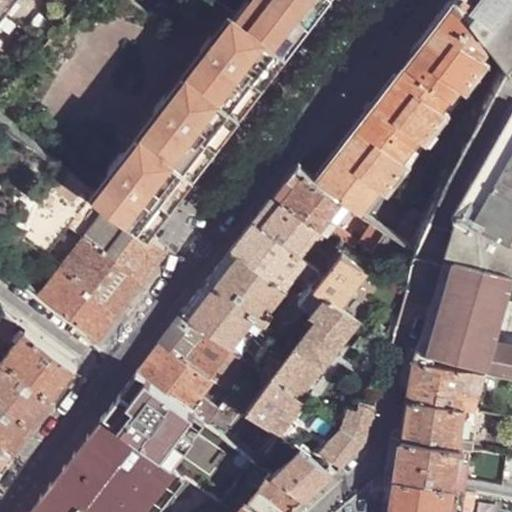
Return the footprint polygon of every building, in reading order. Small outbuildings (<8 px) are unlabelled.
[(0,0),(0,12),(9,0),(0,0)] [(119,172),(101,195),(112,203),(151,234),(183,193),(181,184),(189,185),(212,155),(213,155),(229,135),(228,134),(227,127),(235,126),(252,104),(249,96),(259,96),(275,75),(274,66),(272,56),(279,47),(290,55),(299,43),(297,35),(305,35),(321,13),(320,5),(328,5),(331,0),(251,0),(221,39),(215,35),(206,48),(211,52),(207,58),(175,99),(169,95),(159,107),(165,112),(161,118),(133,154),(129,159),(123,154),(113,167),(119,172)] [(492,47),(461,0),(454,0),(325,169),(318,178),(353,204),(365,213),(384,188),(407,158),(423,137),(446,107),(463,85),(486,55),(492,47)] [(511,0),(461,0),(492,47),(508,71),(511,75),(511,0)] [(282,66),(290,55),(279,47),(272,56),(274,66),(282,66)] [(492,60),(486,55),(463,85),(470,90),(492,60)] [(429,142),(453,112),(446,107),(423,137),(429,142)] [(460,214),(509,242),(511,237),(511,117),(457,213),(460,214)] [(298,163),(301,165),(308,156),(305,154),(298,163)] [(390,193),(413,163),(407,158),(384,188),(390,193)] [(326,228),(332,232),(350,209),(353,204),(318,178),(301,165),(298,163),(277,191),(326,228)] [(93,189),(67,168),(45,204),(68,222),(93,189)] [(88,236),(112,203),(101,195),(93,189),(68,222),(88,236)] [(277,191),(254,219),(304,256),(313,244),(326,228),(277,191)] [(146,281),(170,250),(112,203),(88,236),(146,281)] [(26,238),(44,252),(56,237),(68,222),(45,204),(29,232),(26,238)] [(353,204),(350,209),(361,218),(366,213),(365,213),(353,204)] [(449,247),(446,254),(511,274),(511,243),(509,242),(460,214),(449,247)] [(233,247),(287,288),(309,260),(304,256),(254,219),(233,247)] [(366,246),(394,267),(411,247),(382,225),(366,246)] [(122,312),(146,281),(88,236),(76,252),(63,267),(122,312)] [(76,252),(56,237),(44,252),(63,267),(76,252)] [(313,244),(304,256),(309,260),(316,266),(324,253),(313,244)] [(366,246),(356,259),(370,269),(384,279),(387,273),(403,284),(410,289),(410,288),(409,287),(414,260),(418,252),(411,247),(394,267),(366,246)] [(212,276),(186,310),(239,350),(240,348),(262,320),(266,315),(287,288),(233,247),(212,276)] [(327,295),(342,306),(370,269),(356,259),(345,250),(326,272),(317,285),(316,284),(314,286),(326,296),(327,295)] [(440,355),(485,368),(493,340),(511,281),(511,274),(446,254),(416,349),(440,355)] [(100,341),(122,312),(63,267),(43,294),(42,296),(100,341)] [(399,295),(406,299),(410,289),(403,284),(399,291),(401,292),(399,295)] [(300,398),(360,320),(342,306),(327,295),(326,296),(314,311),(320,316),(299,344),(276,374),(275,377),(290,389),(295,393),(300,398)] [(395,312),(402,314),(404,306),(397,305),(395,312)] [(0,348),(20,322),(0,306),(0,348)] [(164,338),(138,371),(165,393),(190,412),(205,394),(216,381),(239,350),(186,310),(164,338)] [(266,315),(262,320),(267,324),(271,319),(266,315)] [(381,337),(393,345),(397,332),(379,319),(372,329),(381,337)] [(57,395),(80,366),(28,328),(6,357),(57,395)] [(280,330),(257,359),(276,374),(299,344),(280,330)] [(384,349),(390,354),(393,345),(381,337),(379,339),(385,344),(384,349)] [(511,342),(493,340),(485,368),(484,371),(511,376),(511,342)] [(239,350),(216,381),(234,396),(254,371),(240,348),(239,350)] [(414,358),(438,363),(440,355),(416,349),(414,358)] [(0,396),(35,423),(57,395),(6,357),(0,364),(0,396)] [(407,399),(464,408),(472,369),(438,363),(414,358),(409,378),(407,399)] [(472,369),(464,408),(474,410),(482,371),(472,369)] [(138,371),(126,386),(154,406),(165,393),(138,371)] [(248,410),(270,426),(295,393),(290,389),(275,377),(248,410)] [(121,393),(104,415),(177,471),(221,505),(230,494),(255,461),(206,426),(190,412),(165,393),(154,406),(149,414),(121,393)] [(278,434),(281,436),(306,402),(300,398),(295,393),(270,426),(278,434)] [(205,394),(190,412),(206,426),(221,408),(205,394)] [(0,439),(14,450),(35,423),(0,396),(0,439)] [(400,439),(458,448),(464,408),(407,399),(400,439)] [(346,409),(340,431),(360,448),(365,443),(376,406),(359,401),(356,412),(346,409)] [(458,448),(470,450),(471,450),(476,410),(474,410),(464,408),(458,448)] [(53,481),(29,511),(145,511),(157,497),(177,471),(104,415),(82,444),(53,481)] [(360,448),(340,431),(316,461),(331,474),(360,448)] [(266,449),(286,465),(298,452),(281,436),(278,434),(266,449)] [(0,467),(14,450),(0,439),(0,467)] [(400,439),(394,478),(452,486),(454,478),(458,448),(400,439)] [(458,448),(454,478),(466,479),(470,450),(458,448)] [(276,476),(304,499),(331,474),(316,461),(302,450),(299,453),(298,452),(286,465),(276,476)] [(258,489),(284,511),(289,511),(304,499),(276,476),(271,474),(258,489)] [(394,478),(389,511),(448,511),(452,486),(394,478)] [(454,478),(452,486),(465,487),(466,479),(454,478)] [(465,487),(452,486),(448,511),(461,511),(466,487),(465,487)] [(284,511),(258,489),(245,499),(259,511),(284,511)] [(251,511),(240,503),(231,511),(251,511)]
